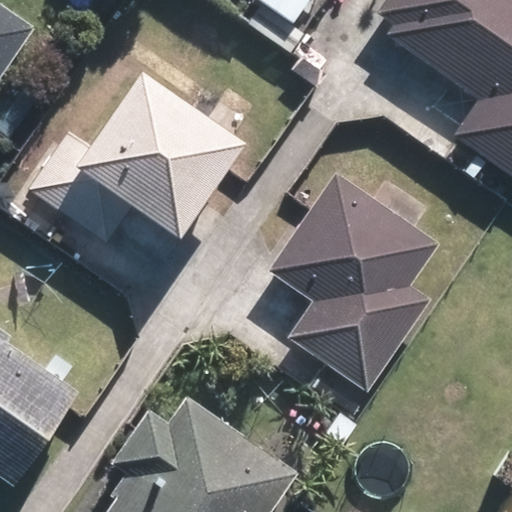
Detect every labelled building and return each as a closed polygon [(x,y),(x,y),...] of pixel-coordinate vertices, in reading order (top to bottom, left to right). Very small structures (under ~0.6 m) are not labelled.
[(0,0),(0,59),(27,18),(0,0)] [(260,0),(277,12),(264,31),(289,48),(305,26),(289,15),(299,0),(260,0)] [(511,0),(388,0),(380,13),(395,24),(386,37),(479,99),(452,138),(511,178),(511,0)] [(4,73),(0,79),(0,137),(4,140),(34,93),(4,73)] [(130,206),(179,238),(242,142),(137,73),(88,145),(70,132),(31,191),(107,241),(130,206)] [(270,268),(317,300),(290,340),(367,391),(429,299),(412,287),(441,244),(335,172),(270,268)] [(0,475),(2,476),(69,384),(0,334),(0,475)] [(255,511),(289,464),(176,387),(156,416),(138,403),(103,455),(116,464),(100,487),(105,490),(89,511),(255,511)]
